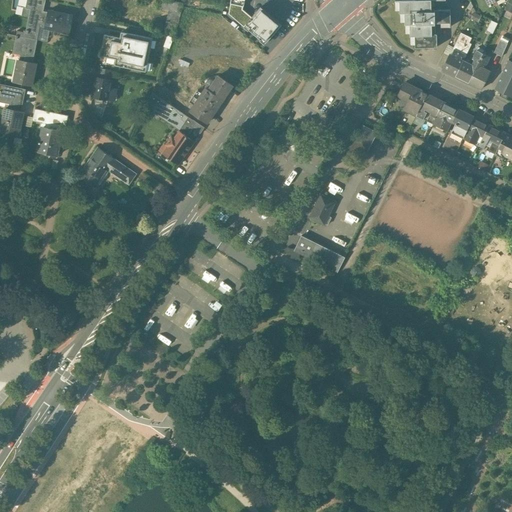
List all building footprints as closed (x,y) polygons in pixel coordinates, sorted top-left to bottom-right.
[(26,0),(25,8),(30,9),(28,16),(30,17),(27,30),(26,30),(24,37),(37,40),(40,26),(44,27),(48,11),(43,11),(45,0),(26,0)] [(183,3),(166,0),(162,0),(161,8),(172,10),(167,35),(174,36),(179,21),(183,3)] [(450,10),(432,10),(431,0),(399,0),(400,12),(405,12),(405,24),(410,24),(410,36),(415,36),(415,48),(437,47),(437,34),(436,34),(435,23),(451,23),(450,10)] [(243,6),(231,4),(228,14),(244,27),(245,25),(252,17),(243,9),(243,6)] [(252,17),(245,25),(266,43),(282,24),(261,6),(252,17)] [(72,15),(48,10),(48,11),(44,27),(69,32),(72,15)] [(181,43),(179,47),(193,55),(201,40),(228,55),(235,40),(194,19),(181,43)] [(498,24),(491,21),(487,31),(493,34),(498,24)] [(123,32),(106,29),(101,56),(122,61),(124,50),(120,49),(123,32)] [(24,37),(16,35),(15,38),(16,38),(13,53),(20,55),(19,60),(18,59),(14,82),(31,86),(36,63),(30,62),(31,57),(33,58),(37,40),(24,37)] [(181,43),(176,40),(171,49),(177,51),(179,47),(181,43)] [(500,40),(494,53),(502,57),(508,44),(500,40)] [(471,44),(464,41),(458,55),(459,55),(457,59),(463,62),(463,61),(471,44)] [(193,55),(179,47),(177,51),(171,62),(175,64),(185,70),(193,55)] [(477,51),(477,50),(472,59),(474,60),(472,66),(476,68),(483,53),(477,51)] [(476,68),(469,82),(482,89),(489,75),(482,71),(489,56),(483,53),(476,68)] [(457,59),(450,55),(443,69),(456,76),(463,62),(457,59)] [(511,96),(511,95),(511,60),(509,59),(495,88),(511,96)] [(470,64),(463,61),(463,62),(456,76),(469,82),(476,68),(472,66),(470,65),(470,64)] [(185,70),(175,64),(172,69),(182,75),(185,70)] [(113,71),(98,69),(97,77),(111,80),(113,71)] [(234,84),(220,75),(210,90),(224,99),(234,84)] [(97,77),(96,77),(92,97),(96,98),(103,99),(108,100),(110,87),(112,80),(111,80),(97,77)] [(427,94),(405,83),(398,95),(408,101),(404,108),(416,114),(416,116),(421,107),(427,94)] [(25,89),(0,84),(0,101),(10,104),(19,106),(22,106),(25,89)] [(117,89),(110,87),(108,100),(115,101),(117,89)] [(210,90),(207,87),(191,111),(206,121),(212,112),(215,113),(224,99),(210,90)] [(186,115),(153,93),(145,109),(153,114),(157,108),(164,113),(162,115),(179,126),(186,115)] [(443,102),(427,94),(421,107),(425,110),(437,115),(443,102)] [(458,109),(443,102),(437,115),(432,124),(448,131),(452,122),(458,109)] [(421,107),(416,116),(424,119),(427,113),(425,112),(425,110),(421,107)] [(9,109),(6,108),(1,132),(18,136),(23,112),(18,111),(9,109)] [(68,116),(35,109),(33,120),(47,123),(46,128),(62,131),(63,127),(66,127),(68,116)] [(474,117),(458,109),(452,122),(456,124),(467,130),(474,117)] [(194,120),(186,115),(179,126),(183,129),(186,125),(189,127),(191,126),(190,125),(194,120)] [(489,125),(474,117),(467,130),(479,136),(483,138),(489,125)] [(205,128),(194,120),(190,125),(191,126),(201,133),(205,128)] [(452,122),(448,131),(451,133),(456,124),(452,122)] [(467,130),(456,124),(451,133),(463,139),(467,130)] [(362,125),(348,154),(363,162),(377,133),(362,125)] [(506,132),(490,125),(489,125),(483,138),(488,140),(492,142),(499,145),(505,134),(506,132)] [(46,128),(43,127),(40,142),(41,143),(39,152),(57,155),(62,131),(46,128)] [(479,136),(467,130),(463,139),(475,145),(479,136)] [(195,142),(180,131),(175,137),(172,135),(166,144),(169,146),(164,153),(180,164),(195,142)] [(499,145),(495,155),(501,158),(503,154),(502,154),(510,137),(505,134),(499,145)] [(511,137),(510,137),(502,154),(503,154),(511,159),(511,137)] [(483,138),(479,147),(484,149),(488,140),(483,138)] [(499,145),(492,142),(488,151),(495,155),(499,145)] [(114,159),(100,148),(80,176),(95,187),(95,186),(108,169),(129,184),(136,175),(114,159)] [(95,187),(80,176),(74,185),(92,197),(97,190),(98,188),(95,186),(95,187)] [(336,202),(321,195),(310,218),(319,222),(324,225),(325,223),(328,217),(336,202)] [(319,222),(310,218),(308,223),(317,227),(319,222)] [(345,257),(301,236),(293,251),(337,273),(345,257)] [(100,433),(101,431),(81,418),(66,442),(64,441),(36,485),(59,499),(68,486),(72,489),(89,462),(95,466),(111,440),(100,433)]
